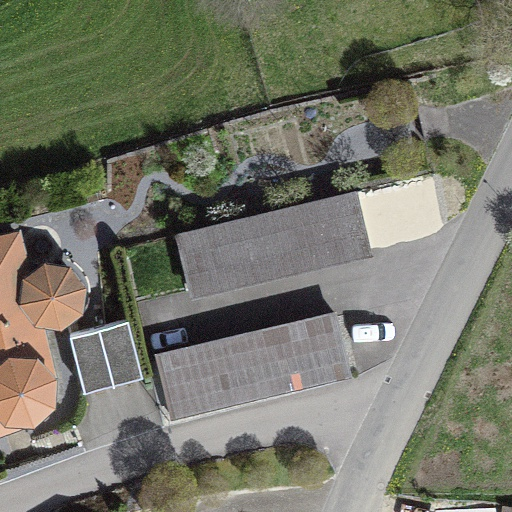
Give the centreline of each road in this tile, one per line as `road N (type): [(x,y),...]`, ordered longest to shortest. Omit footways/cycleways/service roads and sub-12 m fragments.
road 1 (residential): [(401,394),(99,468),(0,506)]
road 2 (residential): [(401,394),(511,170)]
road 3 (residential): [(355,511),(401,394)]
